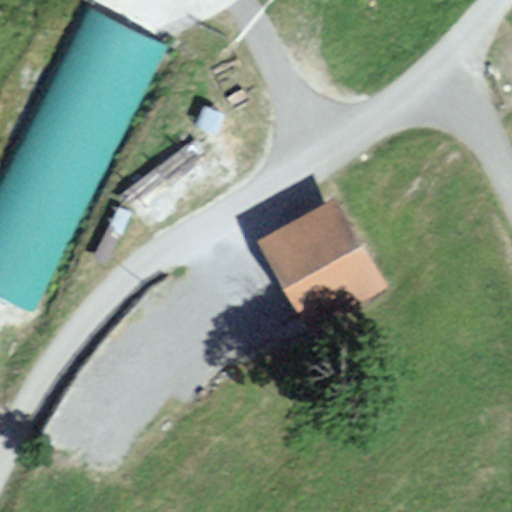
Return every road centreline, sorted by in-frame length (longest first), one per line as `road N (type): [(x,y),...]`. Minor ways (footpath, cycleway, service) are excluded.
road 1 (track): [(507,0),(399,116),(160,250),(76,326),(0,465)]
road 2 (track): [(511,198),(449,62)]
